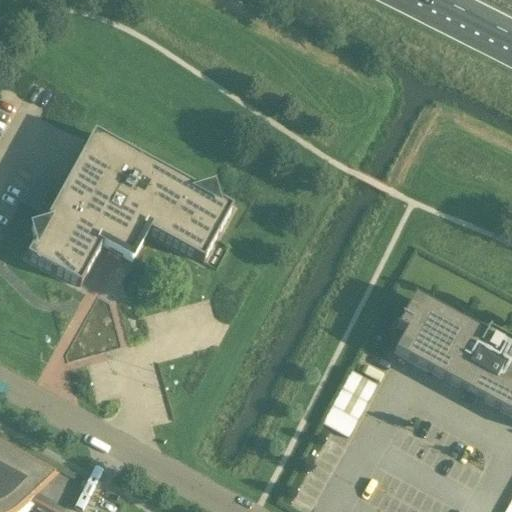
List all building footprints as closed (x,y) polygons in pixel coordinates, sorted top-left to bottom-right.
[(25,259),(78,288),(102,245),(109,249),(105,256),(118,263),(122,256),(129,260),(144,233),(201,264),(231,211),(213,201),(210,191),(200,194),(93,135),(42,229),(32,232),(35,241),(25,259)] [(21,204),(37,213),(51,187),(35,178),(21,204)] [(511,355),(510,354),(511,349),(511,345),(488,333),(484,340),(415,302),(405,321),(401,319),(395,329),(404,334),(393,355),(511,420),(511,355)] [(322,424),(348,438),(377,384),(351,370),(322,424)] [(0,511),(15,511),(17,511),(19,509),(20,508),(22,506),(23,505),(25,503),(26,502),(26,501),(27,500),(28,499),(25,497),(17,493),(8,488),(0,483),(0,511)] [(31,506),(41,511),(57,511),(64,502),(42,488),(31,506)]
